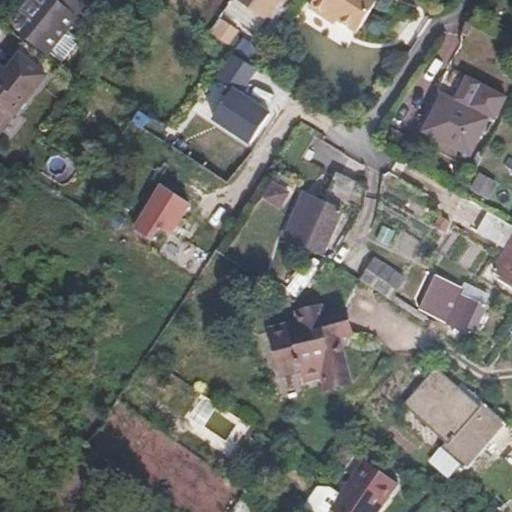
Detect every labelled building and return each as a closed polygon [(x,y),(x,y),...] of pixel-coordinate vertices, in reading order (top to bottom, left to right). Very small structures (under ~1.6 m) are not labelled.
[(0,0),(0,8),(2,10),(10,0),(0,0)] [(36,46),(66,11),(52,0),(50,0),(21,34),(36,46)] [(256,29),(277,0),(231,0),(225,9),(256,29)] [(354,30),(375,0),(313,0),(308,7),(324,17),(328,11),(354,30)] [(224,16),(213,33),(233,47),(244,30),(224,16)] [(0,133),(54,63),(23,41),(0,70),(0,133)] [(253,76),(258,69),(249,63),(234,53),(217,78),(234,89),(214,118),(235,132),(255,104),(241,94),(253,76)] [(473,156),(504,96),(468,77),(455,100),(446,95),(427,132),(473,156)] [(271,114),(255,104),(235,132),(252,144),(271,114)] [(327,195),(346,205),(359,182),(340,171),(327,195)] [(283,210),(295,192),(279,181),(267,200),(283,210)] [(172,234),(192,202),(165,186),(145,217),(172,234)] [(324,252),(343,211),(314,197),(294,239),(324,252)] [(511,224),(503,219),(492,237),(511,250),(511,269),(508,275),(511,277),(511,224)] [(393,297),(407,275),(376,255),(361,276),(393,297)] [(288,282),(306,292),(314,276),(296,267),(288,282)] [(468,279),(466,284),(445,271),(427,303),(474,331),(489,304),(485,302),(490,292),(468,279)] [(353,378),(342,335),(352,332),(347,311),(327,315),(325,305),(296,311),(298,322),(269,329),(279,369),(301,365),(305,381),(326,376),(328,383),(353,378)] [(474,465),(488,446),(491,441),(500,447),(511,429),(511,415),(483,395),(478,402),(433,372),(413,402),(426,412),(423,417),(454,440),(449,448),(474,465)] [(373,511),(397,479),(363,455),(322,511),(373,511)] [(236,511),(261,511),(242,498),(233,509),(236,511)]
